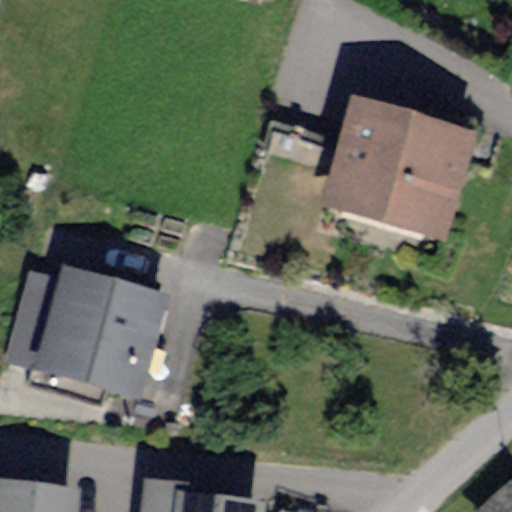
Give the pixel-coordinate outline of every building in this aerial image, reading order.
[(466,142),(337,107),(307,220),(436,254),(466,142)] [(157,307),(47,275),(18,376),(128,408),(157,307)] [(511,511),(511,493),(502,484),(473,511),(511,511)] [(187,490),(133,486),(131,511),(250,511),(251,509),(186,504),(187,490)] [(0,511),(69,511),(70,505),(34,502),(35,491),(0,488),(0,511)]
